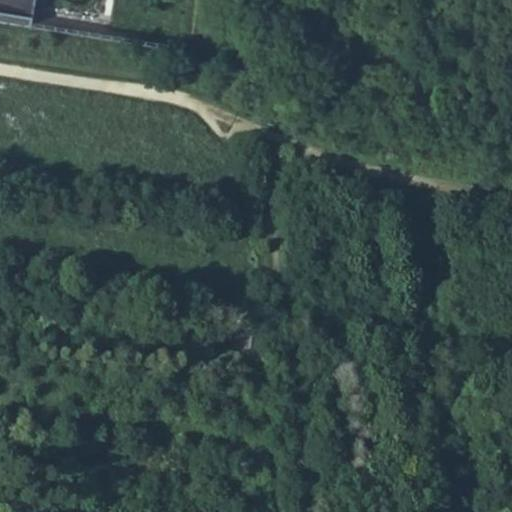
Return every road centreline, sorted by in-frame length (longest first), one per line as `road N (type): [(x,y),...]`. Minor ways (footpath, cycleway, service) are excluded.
road 1 (track): [(166,92),(309,148),(511,195)]
road 2 (unclassified): [(0,68),(166,92)]
